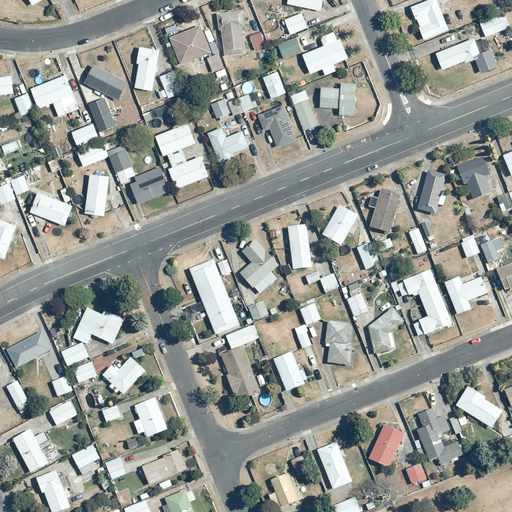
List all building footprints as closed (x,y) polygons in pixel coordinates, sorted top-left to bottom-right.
[(248,46),(242,0),(220,0),(226,49),(248,46)] [(448,30),(436,0),(425,0),(411,6),(416,19),(428,14),(431,21),(418,26),(423,39),(448,30)] [(308,27),(302,12),(284,19),(290,34),(308,27)] [(509,27),(503,12),(479,21),(485,36),(509,27)] [(213,41),(202,13),(171,25),(182,54),(213,41)] [(304,43),(311,61),(350,44),(343,27),(304,43)] [(141,32),(135,72),(158,75),(164,35),(141,32)] [(266,46),(260,32),(249,36),(255,50),(266,46)] [(301,51),(296,37),(278,43),(283,58),(301,51)] [(474,37),(435,52),(441,69),(465,60),(466,63),(475,60),(480,73),(498,66),(490,46),(488,47),(484,39),(476,42),(474,37)] [(118,87),(129,68),(96,50),(85,69),(118,87)] [(219,54),(207,59),(212,73),(214,72),(217,79),(228,75),(219,54)] [(0,61),(0,77),(15,76),(13,60),(0,61)] [(80,91),(67,60),(32,75),(45,106),(80,91)] [(356,100),(354,69),(323,70),(324,101),(356,100)] [(176,70),(160,76),(164,87),(157,90),(161,99),(167,97),(168,98),(184,92),(176,70)] [(285,93),(277,71),(262,76),(271,98),(285,93)] [(245,88),(236,91),(244,111),(259,106),(254,94),(248,96),(245,88)] [(319,125),(305,89),(290,95),(303,130),(319,125)] [(34,110),(28,92),(14,97),(21,115),(34,110)] [(116,126),(105,96),(88,103),(99,132),(116,126)] [(296,139),(283,104),(258,113),(264,130),(270,128),(277,146),(296,139)] [(99,138),(87,107),(80,110),(86,126),(71,131),(77,146),(99,138)] [(191,108),(156,122),(176,175),(211,162),(191,108)] [(252,116),(214,114),(212,146),(251,147),(252,116)] [(511,159),(511,128),(501,133),(511,160),(511,159)] [(486,142),(459,152),(472,189),(500,179),(486,142)] [(128,168),(136,189),(172,176),(164,155),(128,168)] [(54,159),(47,162),(52,174),(60,171),(54,159)] [(104,202),(109,161),(89,159),(84,200),(104,202)] [(449,164),(429,159),(419,196),(439,201),(449,164)] [(29,189),(23,174),(10,179),(17,195),(29,189)] [(404,182),(382,175),(371,213),(392,220),(404,182)] [(39,178),(32,196),(66,211),(74,193),(39,178)] [(15,199),(9,181),(0,184),(0,202),(1,204),(15,199)] [(362,203),(344,191),(324,221),(341,233),(362,203)] [(511,210),(506,194),(496,197),(501,213),(511,210)] [(0,241),(7,244),(19,213),(0,206),(0,241)] [(310,212),(290,214),(295,255),(315,253),(310,212)] [(435,235),(429,221),(421,224),(427,238),(435,235)] [(427,251),(418,228),(408,232),(417,255),(427,251)] [(389,233),(375,239),(381,253),(394,248),(389,233)] [(479,254),(473,235),(460,240),(466,258),(479,254)] [(267,237),(243,260),(261,280),(285,257),(267,237)] [(373,240),(357,245),(366,270),(382,264),(373,240)] [(216,247),(191,257),(217,319),(241,309),(216,247)] [(504,275),(511,272),(511,250),(497,256),(504,275)] [(455,310),(432,255),(404,267),(427,322),(455,310)] [(407,265),(404,256),(391,261),(394,270),(407,265)] [(387,268),(377,271),(381,282),(391,278),(387,268)] [(305,276),(308,284),(320,280),(325,292),(339,287),(334,272),(319,277),(317,271),(305,276)] [(123,307),(89,295),(79,324),(113,336),(123,307)] [(393,336),(405,307),(380,296),(367,325),(393,336)] [(268,314),(263,300),(248,306),(253,320),(268,314)] [(321,320),(315,303),(299,309),(306,326),(321,320)] [(333,305),(329,348),(352,350),(356,307),(333,305)] [(10,338),(18,354),(54,336),(46,319),(10,338)] [(247,330),(220,341),(241,390),(267,379),(247,330)] [(123,338),(104,362),(125,379),(144,355),(123,338)] [(295,339),(277,345),(289,378),(307,372),(295,339)] [(89,357),(83,343),(61,352),(67,366),(89,357)] [(98,376),(92,361),(73,369),(79,383),(98,376)] [(471,371),(457,391),(492,415),(506,394),(471,371)] [(72,391),(67,376),(52,382),(58,397),(72,391)] [(32,408),(28,402),(17,381),(7,387),(10,393),(3,397),(11,411),(17,407),(20,414),(32,408)] [(157,383),(136,393),(149,423),(171,413),(157,383)] [(445,394),(413,407),(432,455),(464,442),(445,394)] [(77,415),(70,400),(49,410),(56,425),(77,415)] [(120,418),(117,406),(102,410),(105,422),(120,418)] [(390,457),(407,415),(385,407),(368,449),(390,457)] [(32,415),(14,425),(32,457),(50,447),(32,415)] [(338,427),(318,435),(334,474),(354,465),(338,427)] [(142,452),(150,471),(188,455),(180,436),(142,452)] [(99,458),(92,445),(72,455),(82,475),(93,469),(90,463),(99,458)] [(58,457),(37,466),(53,501),(74,492),(58,457)] [(126,474),(120,458),(106,464),(112,480),(126,474)] [(291,458),(274,465),(286,494),(303,487),(291,458)] [(426,478),(420,463),(406,468),(411,484),(426,478)] [(205,511),(192,476),(167,485),(176,511),(205,511)] [(108,479),(100,483),(104,490),(112,486),(108,479)] [(360,511),(355,497),(335,505),(337,511),(360,511)] [(149,511),(145,500),(124,509),(125,511),(149,511)]
